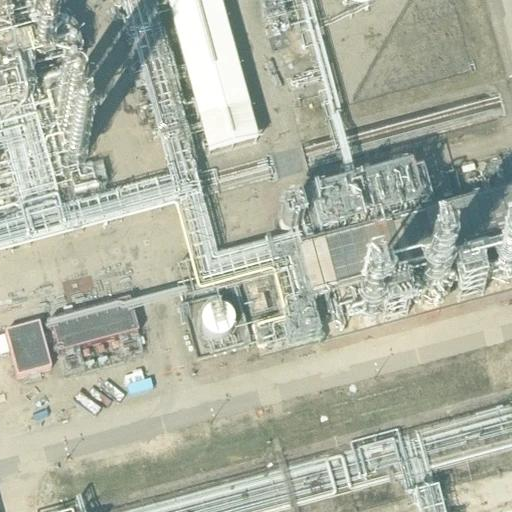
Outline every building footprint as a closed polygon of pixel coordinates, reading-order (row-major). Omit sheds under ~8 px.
[(163,0),(206,158),(256,144),(216,0),(163,0)] [(348,0),(351,3),(359,9),(365,11),(369,11),(373,11),(379,10),(384,8),(388,5),(391,2),(391,0),(348,0)] [(15,116),(46,112),(37,49),(5,53),(15,116)] [(90,76),(93,89),(105,87),(103,74),(90,76)] [(103,107),(103,111),(105,114),(109,114),(112,112),(112,108),(109,105),(106,105),(103,107)] [(23,118),(26,126),(53,118),(50,110),(23,118)] [(455,173),(426,181),(436,218),(465,210),(455,173)] [(319,244),(419,216),(408,176),(308,203),(319,244)] [(308,310),(511,254),(511,203),(295,262),(308,310)] [(57,356),(136,334),(127,301),(48,324),(57,356)] [(219,308),(211,310),(206,317),(204,325),(208,333),(215,337),(222,337),(228,334),(232,329),(234,323),(231,315),(226,310),(219,308)] [(17,380),(50,371),(38,326),(4,335),(17,380)]
